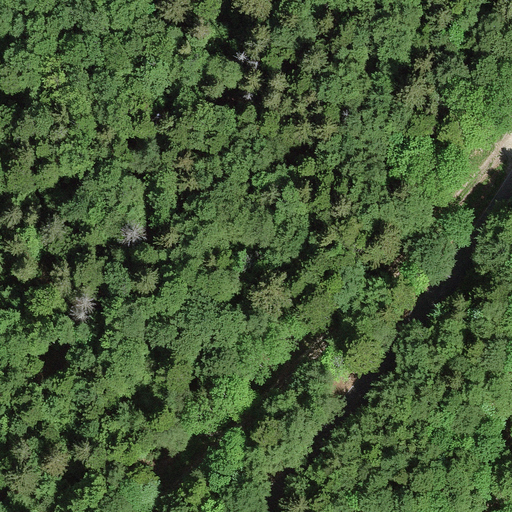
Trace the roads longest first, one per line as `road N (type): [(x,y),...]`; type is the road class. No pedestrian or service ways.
road 1 (track): [(155,511),(413,250),(511,135)]
road 2 (tertiary): [(511,186),(259,511)]
